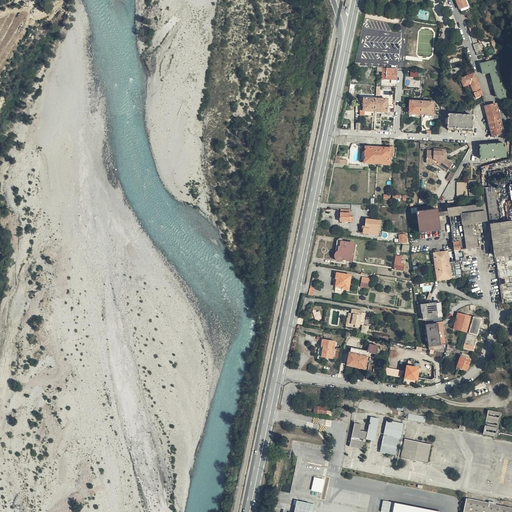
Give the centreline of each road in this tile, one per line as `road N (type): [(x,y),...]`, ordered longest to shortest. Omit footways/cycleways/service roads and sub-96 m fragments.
road 1 (residential): [(276,372),(414,396),(468,381),(486,368),(497,340),(482,236)]
road 2 (trunk): [(332,0),(341,32),(313,193)]
road 3 (primary): [(313,193),(276,372)]
road 4 (residential): [(328,131),(485,135)]
road 5 (residential): [(452,0),(490,94),(480,112),(485,135)]
road 6 (primary): [(276,372),(247,511)]
road 7 (primary): [(355,0),(328,131)]
